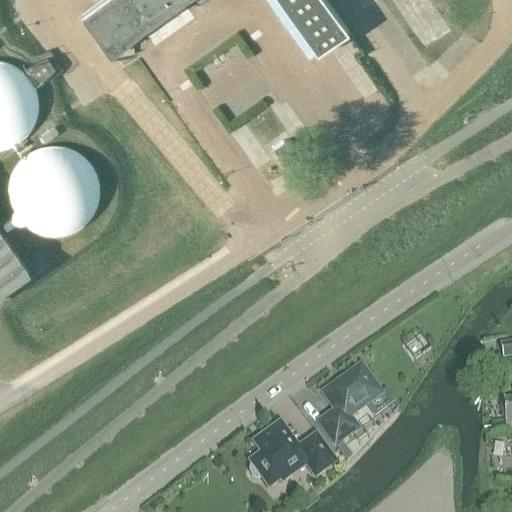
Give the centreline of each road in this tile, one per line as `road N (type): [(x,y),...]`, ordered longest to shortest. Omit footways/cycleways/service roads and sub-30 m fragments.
road 1 (unclassified): [(23,511),(309,266),(389,209),(511,142)]
road 2 (tertiary): [(511,231),(320,355),(109,511)]
